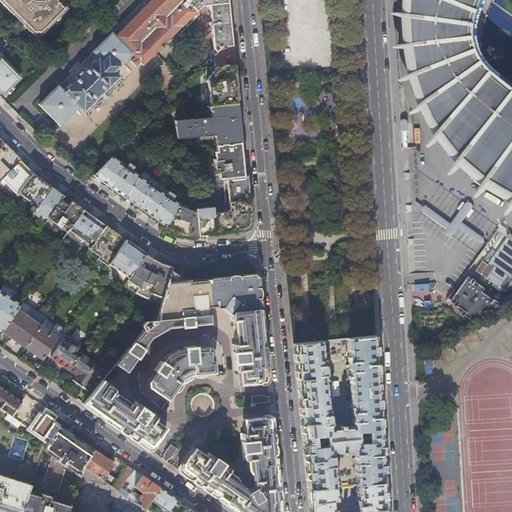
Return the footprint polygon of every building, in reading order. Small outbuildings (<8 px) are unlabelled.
[(0,0),(0,2),(35,37),(37,38),(38,38),(40,37),(67,9),(58,0),(0,0)] [(221,47),(231,46),(226,0),(149,0),(114,35),(111,32),(92,52),(97,57),(63,90),(58,85),(39,105),(61,127),(79,108),(87,116),(123,80),(115,72),(133,54),(136,57),(132,61),(139,68),(173,34),(176,37),(200,14),(197,10),(202,5),(208,5),(212,49),(216,52),(221,47)] [(511,0),(408,0),(408,16),(408,32),(409,46),(410,52),(412,64),(414,76),(420,92),(426,108),(430,119),(435,127),(440,136),(444,141),(452,152),(462,162),(467,167),(477,176),(488,184),(492,187),(504,195),(511,198),(511,0)] [(215,66),(231,65),(233,65),(231,46),(221,47),(216,52),(214,54),(215,66)] [(0,58),(19,78),(22,75),(3,56),(0,58)] [(0,58),(0,93),(5,93),(20,78),(19,78),(0,58)] [(160,77),(166,71),(155,60),(149,66),(160,77)] [(231,65),(215,66),(204,67),(205,82),(206,82),(206,88),(205,88),(207,107),(209,106),(235,104),(235,99),(234,99),(231,65)] [(239,142),(235,104),(209,106),(209,115),(210,117),(174,121),(176,138),(214,134),(215,145),(239,142)] [(239,142),(215,145),(216,159),(213,159),(215,180),(222,179),(223,189),(247,186),(246,175),(242,176),(239,142)] [(3,144),(0,147),(0,179),(1,179),(19,160),(16,157),(9,150),(3,144)] [(119,162),(112,156),(93,175),(104,183),(111,188),(129,164),(121,159),(119,162)] [(26,167),(19,160),(1,179),(17,195),(18,193),(33,174),(26,167)] [(85,160),(81,166),(87,170),(92,174),(96,168),(85,160)] [(129,164),(111,188),(119,194),(124,198),(140,176),(132,171),(134,168),(129,164)] [(38,178),(33,174),(18,193),(31,202),(29,204),(36,209),(51,187),(46,183),(38,178)] [(147,181),(140,176),(124,198),(133,204),(138,207),(155,182),(149,178),(147,181)] [(155,182),(138,207),(144,211),(151,217),(166,195),(159,189),(161,186),(155,182)] [(247,186),(223,189),(225,212),(213,213),(215,234),(230,233),(243,232),(246,231),(249,228),(250,226),(251,223),(247,186)] [(36,209),(33,212),(38,216),(40,212),(48,218),(61,199),(63,196),(58,192),(51,187),(36,209)] [(166,195),(151,217),(159,222),(165,227),(179,207),(180,205),(173,199),(175,196),(168,192),(166,195)] [(61,199),(48,218),(63,228),(65,225),(70,229),(83,210),(75,204),(71,202),(69,205),(61,199)] [(203,209),(196,209),(196,213),(198,236),(208,235),(215,234),(213,213),(212,204),(203,205),(203,209)] [(168,232),(173,234),(178,236),(183,237),(188,238),(193,238),(198,238),(198,236),(196,213),(179,207),(165,227),(164,229),(168,232)] [(70,229),(67,232),(90,248),(105,226),(103,224),(99,222),(97,224),(86,217),(88,214),(85,211),(83,210),(70,229)] [(95,216),(86,210),(85,211),(88,214),(99,222),(103,224),(104,222),(95,216)] [(99,222),(88,214),(86,217),(97,224),(99,222)] [(90,248),(89,249),(100,256),(98,259),(108,266),(109,264),(118,251),(113,248),(121,237),(112,231),(105,226),(90,248)] [(126,240),(118,251),(109,264),(129,278),(146,255),(146,254),(135,247),(126,240)] [(149,300),(160,304),(170,270),(171,267),(164,265),(158,262),(152,259),(146,255),(129,278),(124,286),(131,290),(138,295),(149,300)] [(156,320),(138,321),(140,324),(142,329),(140,331),(137,336),(120,358),(115,364),(126,371),(136,357),(137,358),(143,349),(142,348),(150,337),(168,326),(181,325),(181,327),(192,326),(192,324),(209,323),(208,307),(215,307),(216,309),(222,308),(230,315),(230,321),(233,321),(235,344),(233,344),(233,352),(232,352),(233,363),(234,363),(235,370),(238,370),(239,385),(266,382),(256,275),(234,277),(209,279),(209,278),(198,279),(179,281),(178,278),(177,275),(175,273),(173,271),(170,270),(160,304),(156,320)] [(465,316),(476,323),(504,308),(498,304),(500,302),(474,283),(475,281),(472,280),(470,284),(466,281),(451,301),(468,312),(465,316)] [(0,291),(0,332),(0,333),(1,331),(20,305),(0,291)] [(22,301),(20,305),(1,331),(15,340),(25,347),(40,326),(45,318),(46,318),(22,301)] [(45,318),(40,326),(57,338),(53,343),(58,346),(63,339),(66,335),(61,332),(63,328),(55,323),(54,324),(45,318)] [(142,329),(140,324),(128,324),(126,335),(137,336),(140,331),(142,329)] [(40,326),(25,347),(36,355),(46,362),(50,357),(58,346),(53,343),(57,338),(40,326)] [(368,438),(381,437),(377,370),(375,337),(346,340),(352,427),(330,429),(321,342),(293,345),(298,402),(302,444),(315,443),(326,442),(357,439),(368,438)] [(63,339),(58,346),(50,357),(60,365),(69,371),(80,354),(82,352),(77,349),(78,348),(77,344),(71,340),(68,341),(67,342),(63,339)] [(155,370),(147,382),(148,386),(167,399),(180,381),(181,382),(183,382),(190,378),(191,376),(192,375),(214,372),(212,350),(208,347),(194,348),(194,346),(183,347),(183,349),(176,350),(167,354),(166,355),(162,361),(160,360),(154,370),(155,370)] [(91,357),(89,360),(101,369),(103,366),(109,371),(115,364),(120,358),(113,353),(111,356),(110,355),(109,356),(106,355),(102,361),(99,359),(97,362),(91,357)] [(80,354),(69,371),(70,372),(82,355),(81,354),(80,354)] [(82,355),(70,372),(75,375),(72,381),(82,388),(91,394),(102,380),(105,376),(108,373),(101,369),(89,360),(82,355)] [(102,380),(91,394),(83,404),(118,428),(150,450),(165,428),(153,419),(154,417),(148,413),(149,412),(140,406),(139,407),(133,402),(132,404),(112,391),(114,389),(102,380)] [(0,387),(0,401),(2,403),(0,406),(0,409),(7,414),(10,416),(20,402),(7,392),(0,387)] [(190,402),(189,406),(190,409),(191,411),(193,414),(195,416),(198,417),(201,417),(204,417),(207,416),(210,414),(212,412),(213,409),(213,406),(213,402),(212,399),(209,396),(206,394),(203,393),(200,393),(196,394),(193,396),(191,399),(190,402)] [(252,404),(268,403),(268,395),(252,397),(252,404)] [(10,416),(17,421),(31,431),(41,416),(34,411),(21,401),(20,402),(10,416)] [(10,416),(7,414),(4,418),(14,425),(17,421),(10,416)] [(205,456),(193,447),(177,469),(203,488),(238,511),(278,511),(270,416),(242,419),(243,433),(241,434),(242,441),(241,441),(242,452),(243,452),(243,460),(246,460),(247,469),(249,473),(251,472),(251,478),(253,481),(254,481),(254,491),(250,494),(242,488),(243,487),(241,484),(236,481),(237,479),(235,476),(226,470),(228,468),(222,464),(222,463),(213,457),(207,453),(205,456)] [(54,431),(47,442),(44,450),(55,459),(52,464),(50,463),(40,494),(28,490),(18,511),(66,511),(69,504),(54,499),(63,471),(63,470),(65,465),(76,473),(75,475),(78,476),(81,465),(92,450),(74,437),(58,426),(54,431)] [(48,427),(41,438),(47,442),(54,431),(48,427)] [(357,439),(326,442),(326,447),(316,448),(315,443),(302,444),(307,490),(309,511),(385,511),(385,504),(381,437),(368,438),(368,443),(358,444),(357,439)] [(168,447),(160,458),(166,462),(174,451),(168,447)] [(92,449),(92,450),(81,465),(105,482),(118,491),(125,481),(133,469),(126,465),(117,478),(108,472),(113,464),(103,457),(92,449)] [(69,504),(66,511),(146,511),(143,509),(142,511),(74,511),(85,479),(103,485),(105,482),(81,465),(78,476),(69,504)] [(141,492),(134,503),(143,509),(158,487),(145,478),(133,469),(125,481),(141,492)] [(0,511),(18,511),(28,490),(30,485),(0,474),(0,511)] [(143,509),(146,511),(147,511),(156,511),(160,507),(168,511),(186,511),(189,508),(175,499),(158,487),(143,509)]
